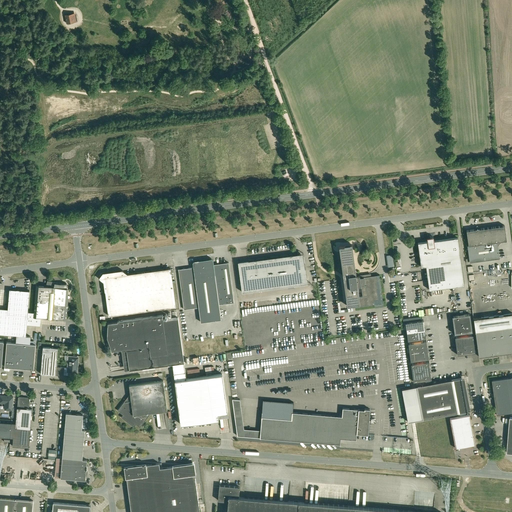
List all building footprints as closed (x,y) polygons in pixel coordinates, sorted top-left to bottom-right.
[(77,21),(76,12),(65,15),(67,23),(77,21)] [(475,229),(466,230),(468,245),(467,245),(469,262),(499,258),(498,245),(501,241),(506,240),(504,225),(480,229),(477,226),(475,229)] [(427,271),(432,270),(433,280),(428,280),(429,290),(459,286),(464,285),(458,237),(434,240),(433,237),(427,237),(427,241),(418,242),(418,247),(421,267),(426,266),(427,271)] [(355,306),(358,306),(374,304),(374,300),(378,300),(377,289),(378,289),(377,282),(378,281),(377,275),(380,275),(371,276),(363,277),(363,274),(356,275),(356,273),(352,245),(339,246),(345,293),(347,303),(347,306),(351,305),(354,305),(355,307),(355,306)] [(299,254),(249,260),(249,262),(238,263),(242,292),(307,283),(303,257),(302,257),(299,255),(299,254)] [(178,269),(184,309),(199,307),(201,322),(221,319),(219,304),(234,302),(229,262),(214,264),(213,260),(212,261),(211,260),(211,259),(204,260),(203,261),(199,261),(198,260),(194,261),(193,262),(193,267),(178,269)] [(105,291),(108,309),(107,310),(108,311),(109,316),(176,307),(170,268),(166,269),(165,268),(164,269),(151,271),(150,270),(149,271),(137,273),(136,272),(135,273),(128,274),(122,270),(103,273),(99,278),(104,282),(105,291)] [(67,297),(67,284),(57,284),(57,283),(47,281),(46,286),(37,285),(34,316),(66,319),(67,303),(66,303),(66,297),(67,297)] [(0,333),(26,336),(30,291),(9,289),(8,309),(0,308),(0,333)] [(511,313),(474,319),(475,331),(479,356),(511,351),(511,313)] [(121,349),(122,351),(127,350),(129,370),(172,364),(184,362),(183,359),(181,341),(178,317),(163,319),(162,314),(118,320),(118,322),(108,323),(107,337),(111,351),(121,349)] [(455,334),(472,332),(470,314),(452,316),(455,334)] [(407,331),(425,329),(423,320),(405,322),(407,331)] [(425,329),(407,331),(408,340),(426,338),(425,329)] [(473,334),(455,337),(457,355),(475,352),(473,334)] [(409,352),(427,349),(426,341),(408,343),(409,352)] [(5,367),(19,368),(21,343),(7,342),(5,367)] [(36,344),(21,343),(19,368),(34,369),(36,344)] [(56,366),(57,354),(58,348),(43,347),(41,374),(56,375),(56,373),(59,374),(68,375),(68,371),(68,367),(56,366)] [(427,349),(409,352),(411,361),(428,358),(427,349)] [(69,357),(68,367),(68,371),(77,372),(78,357),(69,357)] [(412,372),(430,370),(429,361),(411,364),(412,372)] [(219,419),(219,418),(218,413),(228,412),(222,374),(186,379),(184,362),(172,364),(181,424),(219,419)] [(430,370),(412,372),(413,381),(431,379),(430,370)] [(511,377),(492,380),(497,414),(511,412),(511,377)] [(149,415),(149,413),(167,410),(163,380),(129,385),(130,394),(131,401),(124,402),(117,410),(123,415),(121,417),(134,427),(136,424),(140,427),(149,415)] [(451,380),(417,386),(402,389),(408,422),(423,419),(457,413),(451,380)] [(0,402),(5,403),(5,409),(12,410),(12,407),(17,407),(17,405),(12,405),(13,396),(0,395),(0,402)] [(29,447),(30,429),(32,409),(29,408),(30,399),(29,398),(26,398),(25,398),(22,398),(22,397),(19,397),(18,398),(17,405),(17,407),(16,423),(11,422),(10,437),(13,438),(13,446),(29,447)] [(293,402),(263,400),(260,437),(340,444),(341,438),(356,440),(357,434),(368,434),(370,409),(364,408),(364,409),(342,408),(342,416),(293,412),(293,402)] [(66,413),(65,428),(82,429),(83,414),(66,413)] [(455,448),(465,446),(474,447),(474,445),(475,444),(474,438),(470,414),(450,418),(454,441),(455,448)] [(0,436),(10,437),(11,422),(0,421),(0,436)] [(64,443),(84,444),(85,429),(82,429),(65,428),(64,443)] [(82,459),(84,444),(64,443),(62,458),(75,459),(82,459)] [(57,450),(49,449),(48,459),(56,459),(57,450)] [(60,478),(73,479),(74,469),(75,459),(62,458),(60,478)] [(87,460),(82,459),(75,459),(74,469),(86,470),(88,469),(88,467),(87,466),(87,460)] [(125,467),(131,511),(165,511),(160,468),(159,463),(125,467)] [(193,463),(160,468),(165,511),(185,511),(199,510),(193,463)] [(86,480),(86,470),(74,469),(73,479),(86,480)] [(426,511),(398,510),(239,497),(240,487),(219,485),(218,500),(228,501),(227,511),(426,511)] [(0,511),(32,511),(33,500),(0,497),(0,511)] [(89,511),(90,505),(53,502),(52,511),(89,511)]
